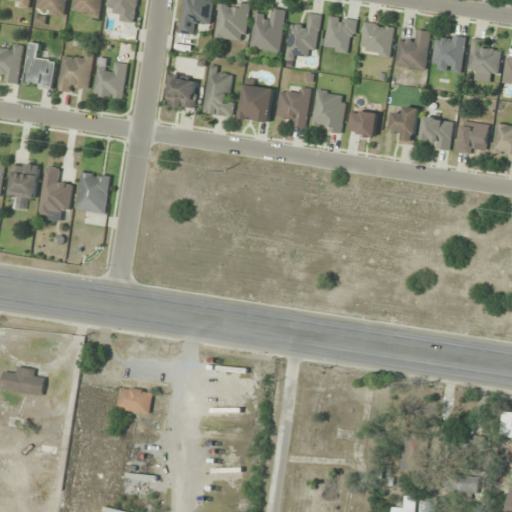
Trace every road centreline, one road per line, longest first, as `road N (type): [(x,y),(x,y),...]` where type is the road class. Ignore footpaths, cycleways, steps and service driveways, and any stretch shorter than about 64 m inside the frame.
road 1 (residential): [(511,190),(0,110)]
road 2 (secondary): [(511,363),(0,286)]
road 3 (residential): [(160,0),(117,304)]
